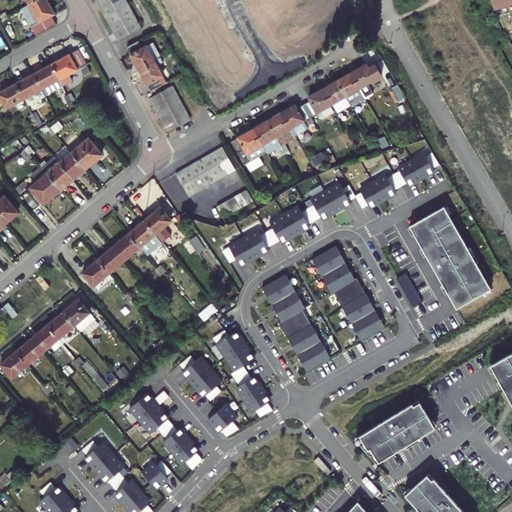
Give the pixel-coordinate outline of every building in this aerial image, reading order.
[(47,0),(35,0),(30,3),(39,21),(54,13),(47,0)] [(98,0),(97,1),(101,8),(113,2),(112,0),(98,0)] [(117,0),(113,2),(118,10),(130,4),(127,0),(117,0)] [(511,0),(493,0),(497,10),(511,5),(511,0)] [(101,8),(106,17),(118,10),(113,2),(101,8)] [(130,4),(118,10),(122,17),(134,11),(130,4)] [(118,10),(106,17),(110,24),(122,17),(118,10)] [(134,11),(122,17),(126,26),(138,19),(134,11)] [(122,17),(110,24),(114,32),(126,26),(122,17)] [(126,26),(130,33),(142,27),(138,19),(126,26)] [(126,26),(114,32),(118,39),(130,33),(126,26)] [(140,40),(128,46),(139,69),(160,57),(161,57),(153,42),(143,47),(140,40)] [(51,63),(59,79),(86,64),(78,49),(51,63)] [(164,63),(160,57),(139,69),(151,91),(164,84),(159,76),(163,74),(158,66),(164,63)] [(382,74),(375,62),(368,65),(366,62),(351,71),(365,97),(373,93),(367,82),(382,74)] [(51,63),(33,73),(45,94),(62,84),(59,79),(51,63)] [(351,71),(337,79),(351,104),(365,97),(351,71)] [(45,94),(33,73),(16,82),(24,97),(28,103),(45,94)] [(167,82),(163,74),(159,76),(164,84),(167,82)] [(487,118),(507,108),(491,77),(471,88),(487,118)] [(351,104),(337,79),(323,87),(332,102),(337,112),(348,106),(351,112),(355,110),(351,104)] [(24,97),(16,82),(0,90),(0,105),(4,104),(6,107),(24,97)] [(406,95),(399,82),(392,85),(399,98),(406,95)] [(161,91),(165,98),(177,92),(173,85),(161,91)] [(310,99),(304,102),(311,114),(332,102),(323,87),(309,95),(310,99)] [(150,98),(153,104),(165,98),(161,91),(150,98)] [(165,98),(169,104),(181,98),(177,92),(165,98)] [(165,98),(153,104),(157,110),(169,104),(165,98)] [(169,104),(172,111),(184,105),(181,98),(169,104)] [(281,111),(295,136),(298,140),(306,136),(300,126),(314,120),(311,114),(304,102),(298,106),(296,103),(281,111)] [(169,104),(157,110),(160,117),(172,111),(169,104)] [(172,111),(176,118),(188,111),(184,105),(172,111)] [(172,111),(160,117),(164,124),(176,118),(172,111)] [(176,118),(180,125),(191,118),(188,111),(176,118)] [(285,142),(295,136),(281,111),(267,119),(281,143),(285,150),(289,148),(285,142)] [(511,130),(503,112),(487,119),(511,175),(511,130)] [(164,124),(168,131),(180,125),(176,118),(164,124)] [(253,127),(266,150),(266,151),(281,143),(267,119),(253,127)] [(266,150),(253,127),(230,140),(243,163),(266,150)] [(72,151),(86,168),(103,153),(90,136),(72,151)] [(31,144),(27,147),(32,152),(35,149),(31,144)] [(229,157),(222,145),(216,148),(223,160),(229,157)] [(223,160),(216,148),(210,152),(217,164),(223,160)] [(72,151),(60,161),(74,178),(86,168),(72,151)] [(210,152),(203,156),(210,168),(217,164),(210,152)] [(425,153),(412,160),(422,178),(435,170),(425,153)] [(252,170),(265,162),(261,154),(247,162),(252,170)] [(210,168),(203,156),(196,160),(203,171),(210,168)] [(229,157),(223,160),(229,171),(236,168),(229,157)] [(196,160),(190,163),(196,175),(203,171),(196,160)] [(223,160),(217,164),(223,175),(229,171),(223,160)] [(412,160),(399,168),(409,185),(422,178),(412,160)] [(74,178),(60,161),(48,171),(62,188),(74,178)] [(196,175),(190,163),(183,168),(189,179),(196,175)] [(223,175),(217,164),(210,168),(216,179),(223,175)] [(189,179),(183,168),(176,172),(182,183),(189,179)] [(210,168),(203,171),(209,183),(216,179),(210,168)] [(45,202),(62,188),(48,171),(31,186),(45,202)] [(209,183),(203,171),(196,175),(203,187),(209,183)] [(196,175),(189,179),(195,192),(203,187),(196,175)] [(387,175),(373,182),(383,199),(396,192),(387,175)] [(195,192),(189,179),(182,183),(189,195),(195,192)] [(340,182),(326,190),(337,211),(352,202),(340,182)] [(360,189),(370,207),(383,199),(373,182),(360,189)] [(247,187),(241,191),(248,203),(254,199),(247,187)] [(326,190),(311,198),(323,219),(337,211),(326,190)] [(241,191),(235,194),(242,206),(248,203),(241,191)] [(242,206),(235,194),(229,198),(236,209),(242,206)] [(5,195),(0,199),(0,213),(6,221),(19,210),(5,195)] [(236,209),(229,198),(223,201),(230,213),(236,209)] [(230,213),(223,201),(217,205),(224,216),(230,213)] [(161,205),(144,219),(154,232),(162,241),(170,234),(163,226),(172,218),(161,205)] [(299,205),(285,214),(296,234),(311,226),(299,205)] [(444,207),(409,226),(456,309),(491,289),(444,207)] [(285,214),(270,222),(282,242),(296,234),(285,214)] [(144,219),(129,232),(140,245),(154,232),(144,219)] [(258,229),(244,237),(255,257),(270,249),(258,229)] [(140,245),(129,232),(113,245),(124,258),(135,249),(140,245)] [(154,232),(140,245),(144,250),(147,253),(162,241),(154,232)] [(244,237),(230,245),(241,265),(255,257),(244,237)] [(113,245),(98,258),(109,271),(124,258),(113,245)] [(140,245),(135,249),(139,255),(144,250),(140,245)] [(336,246),(312,260),(331,293),(333,292),(361,340),(385,327),(357,277),(354,279),(336,246)] [(93,284),(109,271),(98,258),(82,271),(93,284)] [(161,263),(158,266),(163,272),(166,269),(161,263)] [(414,305),(423,301),(408,271),(398,276),(414,305)] [(286,274),(262,288),(281,320),(278,322),(306,371),(330,357),(302,309),(305,308),(286,274)] [(126,292),(131,298),(135,295),(130,289),(126,292)] [(79,297),(63,311),(74,324),(79,331),(95,318),(79,297)] [(63,311),(47,324),(58,337),(74,324),(63,311)] [(47,324),(32,336),(43,350),(50,344),(54,348),(62,342),(58,337),(47,324)] [(218,341),(227,355),(247,342),(238,328),(230,333),(227,328),(215,335),(218,341)] [(27,363),(43,350),(32,336),(16,350),(27,363)] [(247,342),(227,355),(237,369),(232,372),(236,378),(249,369),(245,364),(256,356),(247,342)] [(11,376),(27,363),(16,350),(0,363),(11,376)] [(511,353),(489,366),(511,406),(511,353)] [(191,354),(180,363),(185,368),(182,370),(193,383),(211,367),(200,355),(195,359),(191,354)] [(211,367),(193,383),(204,395),(206,393),(211,399),(221,390),(217,384),(222,380),(211,367)] [(249,369),(236,378),(240,383),(237,385),(245,398),(262,387),(253,374),(252,375),(249,369)] [(96,373),(91,377),(102,391),(107,386),(96,373)] [(262,387),(245,398),(254,411),(257,409),(261,415),(272,409),(268,401),(270,400),(262,387)] [(130,406),(141,419),(159,404),(169,395),(165,390),(154,398),(148,391),(130,406)] [(412,402),(359,434),(370,446),(367,448),(378,460),(435,426),(419,400),(413,404),(412,402)] [(226,403),(208,418),(220,431),(221,430),(225,436),(239,428),(232,420),(237,416),(226,403)] [(159,404),(141,419),(151,432),(158,426),(162,432),(173,423),(168,417),(169,416),(159,404)] [(173,423),(162,432),(167,437),(164,439),(174,451),(189,438),(179,426),(177,428),(173,423)] [(189,438),(174,451),(184,462),(186,460),(193,468),(202,458),(197,451),(199,449),(189,438)] [(93,439),(83,448),(87,453),(85,456),(96,468),(114,453),(103,440),(98,444),(93,439)] [(114,453),(96,468),(106,481),(109,479),(113,484),(124,475),(119,470),(124,466),(114,453)] [(319,457),(314,461),(320,467),(325,464),(319,457)] [(155,461),(143,472),(156,487),(168,476),(166,474),(171,470),(163,459),(157,464),(155,461)] [(325,464),(321,469),(327,475),(331,471),(325,464)] [(464,511),(429,473),(405,494),(421,511),(464,511)] [(124,475),(113,484),(118,490),(115,491),(125,503),(140,490),(131,479),(128,481),(124,475)] [(0,488),(8,481),(6,478),(0,483),(0,488)] [(40,499),(51,511),(69,496),(58,484),(56,486),(51,480),(41,489),(45,495),(40,499)] [(140,490),(125,503),(132,511),(150,511),(153,509),(148,503),(150,502),(140,490)] [(78,511),(77,511),(80,509),(69,496),(51,511),(78,511)] [(366,511),(358,502),(345,511),(366,511)]
